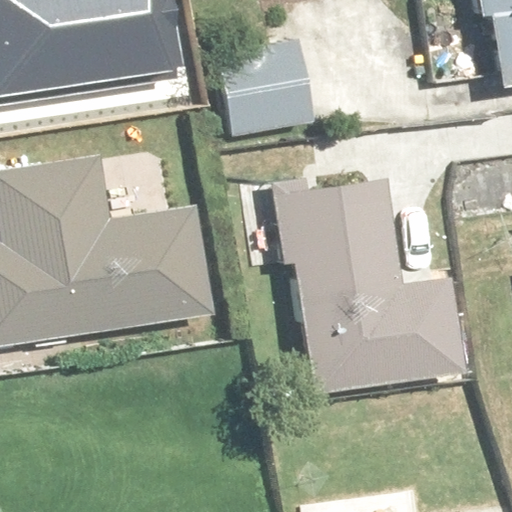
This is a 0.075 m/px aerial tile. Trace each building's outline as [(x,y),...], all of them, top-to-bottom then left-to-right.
[(0,0),(0,12),(65,0),(0,0)] [(135,0),(140,36),(339,8),(337,0),(135,0)] [(511,0),(395,0),(415,137),(511,122),(511,0)] [(294,128),(286,50),(212,58),(220,135),(294,128)] [(123,175),(0,185),(0,391),(140,378),(131,287),(132,287),(123,175)] [(511,186),(503,187),(508,285),(511,284),(511,186)] [(321,211),(206,226),(234,440),(333,426),(334,429),(387,419),(369,323),(336,329),(321,211)] [(511,308),(467,311),(481,505),(511,503),(511,308)]
